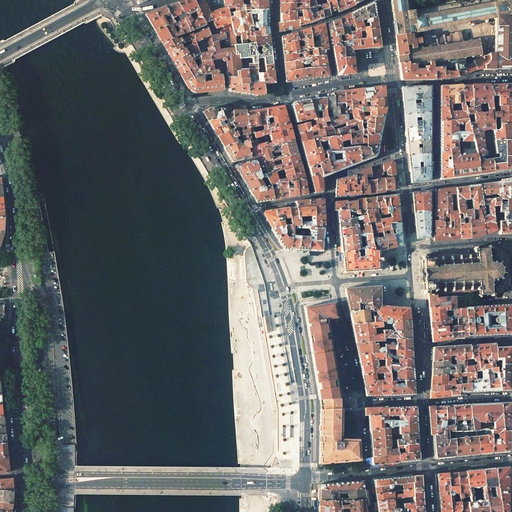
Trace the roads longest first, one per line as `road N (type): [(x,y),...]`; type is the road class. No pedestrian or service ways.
road 1 (primary): [(273,481),(56,474),(44,315),(16,271)]
road 2 (primary): [(50,511),(52,489),(65,483),(273,481)]
road 3 (primary): [(20,511),(16,271)]
road 4 (primary): [(247,212),(287,299),(304,405)]
road 5 (residential): [(304,480),(427,466)]
road 6 (primary): [(185,108),(247,212)]
